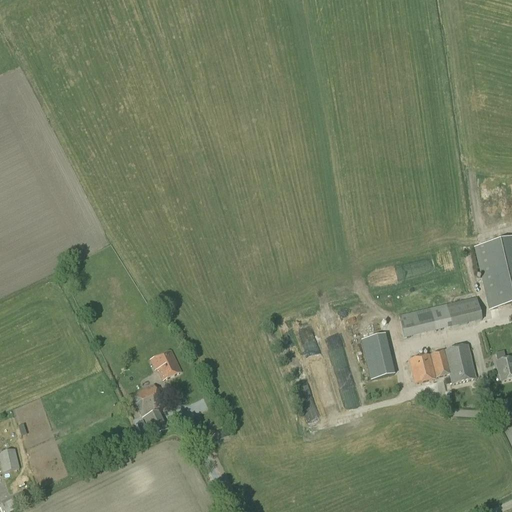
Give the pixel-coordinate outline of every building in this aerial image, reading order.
[(511,241),(474,250),(475,255),(489,312),(511,306),(511,241)] [(260,290),(267,288),(262,271),(255,273),(260,290)] [(415,287),(418,295),(430,292),(428,283),(415,287)] [(412,286),(402,289),(405,300),(415,296),(412,286)] [(435,333),(481,322),(476,299),(429,310),(435,333)] [(408,315),(398,318),(403,340),(413,338),(408,315)] [(311,318),(297,323),(305,350),(307,349),(310,358),(322,354),(311,318)] [(385,332),(361,339),(373,381),(397,375),(385,332)] [(344,387),(354,384),(344,342),(343,342),(341,335),(332,337),(344,387)] [(475,381),(467,347),(409,361),(415,385),(436,380),(436,379),(449,376),(452,387),(475,381)] [(181,374),(171,352),(150,362),(154,372),(157,371),(162,382),(175,376),(181,374)] [(501,383),(511,380),(511,359),(496,363),(501,383)] [(141,417),(163,407),(154,387),(132,397),(141,417)] [(337,404),(334,396),(324,401),(327,409),(337,404)] [(168,428),(159,410),(146,416),(155,435),(168,428)] [(0,464),(3,475),(20,471),(14,451),(0,455),(0,464)] [(4,511),(11,511),(28,503),(22,492),(0,504),(4,511)]
